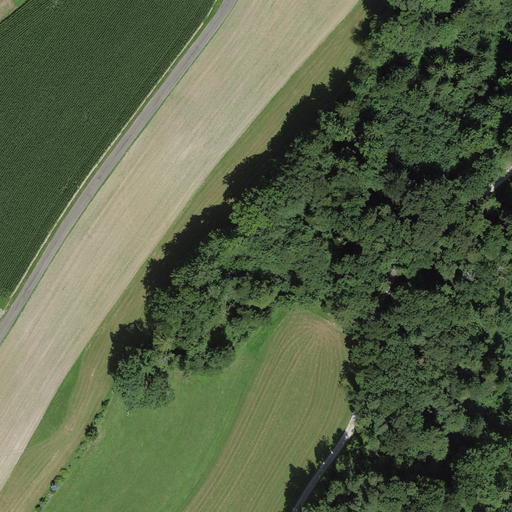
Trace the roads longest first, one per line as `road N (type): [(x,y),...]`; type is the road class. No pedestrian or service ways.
road 1 (track): [(296,511),(365,391),(369,333),(384,289),(423,242),(511,173)]
road 2 (unclassified): [(0,333),(73,215),(230,0)]
